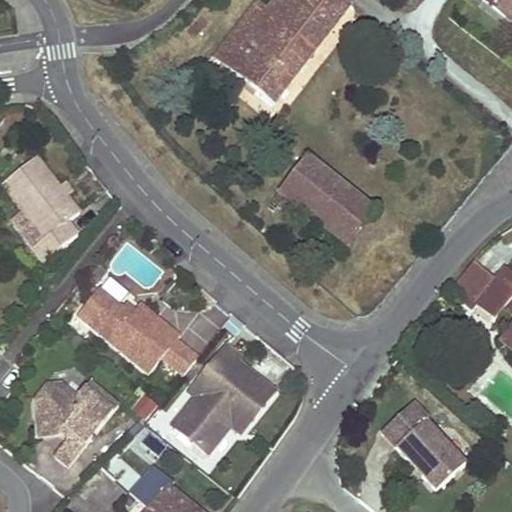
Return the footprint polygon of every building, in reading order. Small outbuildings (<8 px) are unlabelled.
[(339,0),(279,0),(268,13),(259,6),(246,24),(244,22),(214,62),(272,107),(349,7),(339,0)] [(511,0),(481,0),(481,1),(503,18),(511,6),(511,0)] [(511,6),(503,18),(508,21),(511,14),(511,6)] [(373,215),(305,160),(272,202),(276,207),(283,200),(297,211),(345,250),(373,215)] [(46,246),(34,255),(44,268),(79,242),(69,229),(81,220),(68,203),(65,199),(61,194),(38,164),(4,191),(24,217),(46,246)] [(67,190),(61,194),(65,199),(68,203),(74,199),(67,190)] [(293,216),(295,214),(297,211),(283,200),(276,207),(287,216),(289,212),(293,216)] [(495,285),(486,278),(475,291),(483,299),(475,309),(493,323),(503,311),(510,302),(511,299),(511,277),(505,272),(495,285)] [(102,288),(79,316),(152,374),(164,358),(180,338),(183,335),(143,302),(137,309),(134,313),(125,306),(102,288)] [(129,302),(125,306),(134,313),(137,309),(129,302)] [(511,303),(510,302),(503,311),(511,319),(511,303)] [(511,351),(511,326),(500,341),(511,351)] [(414,355),(419,349),(424,342),(416,335),(399,359),(416,375),(424,365),(414,355)] [(186,375),(202,356),(180,338),(164,358),(186,375)] [(242,355),(228,344),(207,370),(222,382),(208,400),(199,393),(175,424),(211,452),(234,422),(245,430),(277,389),(239,359),(242,355)] [(222,382),(207,370),(193,389),(199,393),(208,400),(222,382)] [(104,400),(109,393),(94,381),(88,388),(104,400)] [(78,433),(60,454),(75,465),(96,438),(92,435),(98,427),(102,431),(124,404),(109,393),(104,400),(88,388),(82,396),(66,384),(52,385),(40,400),(41,415),(65,434),(70,427),(78,433)] [(142,395),(130,413),(145,423),(158,406),(142,395)] [(420,471),(439,491),(467,464),(428,422),(432,418),(416,401),(384,431),(420,471)] [(43,437),(65,434),(41,415),(43,437)] [(92,435),(96,438),(102,431),(98,427),(92,435)] [(206,511),(171,484),(146,511),(206,511)]
